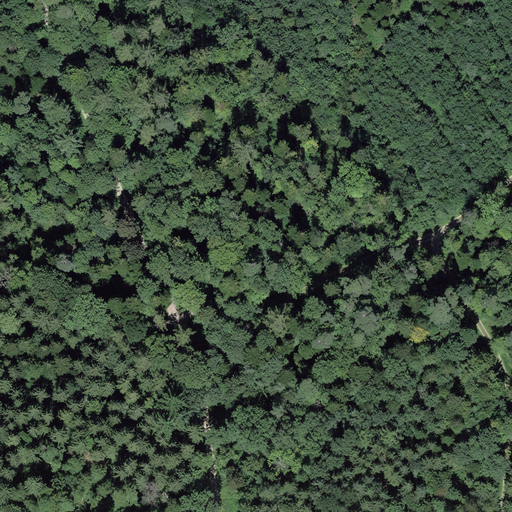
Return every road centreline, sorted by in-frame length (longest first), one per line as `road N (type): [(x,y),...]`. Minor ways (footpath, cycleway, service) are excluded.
road 1 (track): [(511,180),(424,240),(262,304),(169,300),(202,385),(217,511)]
road 2 (track): [(169,300),(96,133),(50,0)]
road 3 (track): [(424,240),(501,352),(511,399)]
